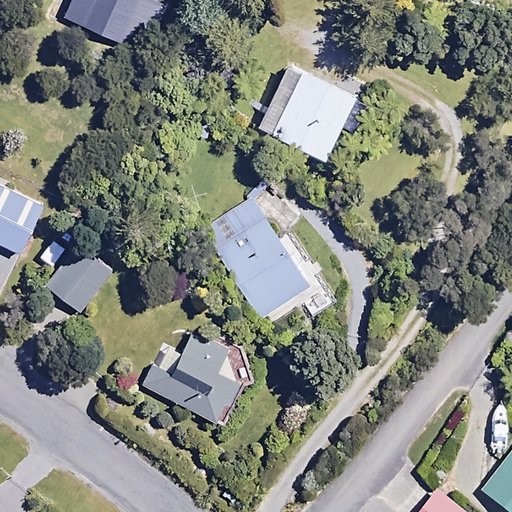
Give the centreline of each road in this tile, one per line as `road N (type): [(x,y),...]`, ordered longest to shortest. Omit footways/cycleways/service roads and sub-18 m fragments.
road 1 (unclassified): [(511,275),(397,434),(328,511)]
road 2 (residential): [(0,385),(168,511)]
